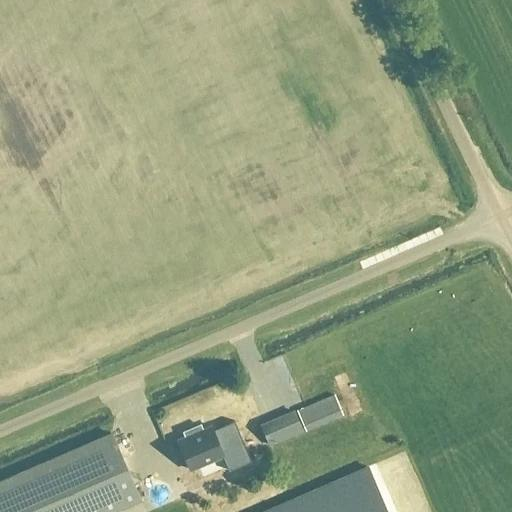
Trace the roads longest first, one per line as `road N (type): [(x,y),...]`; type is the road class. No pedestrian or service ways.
road 1 (unclassified): [(0,431),(499,218)]
road 2 (unclassified): [(499,218),(394,0)]
